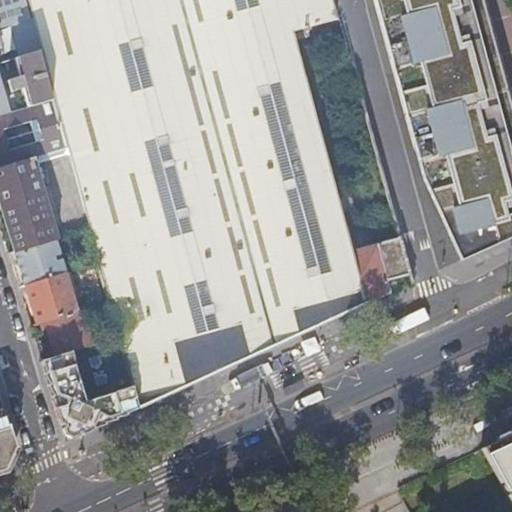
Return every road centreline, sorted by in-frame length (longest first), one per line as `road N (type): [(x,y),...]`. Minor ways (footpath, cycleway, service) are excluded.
road 1 (primary): [(428,354),(82,511)]
road 2 (primary): [(179,511),(511,358)]
road 3 (residential): [(351,0),(436,307)]
road 4 (residential): [(0,310),(57,511)]
